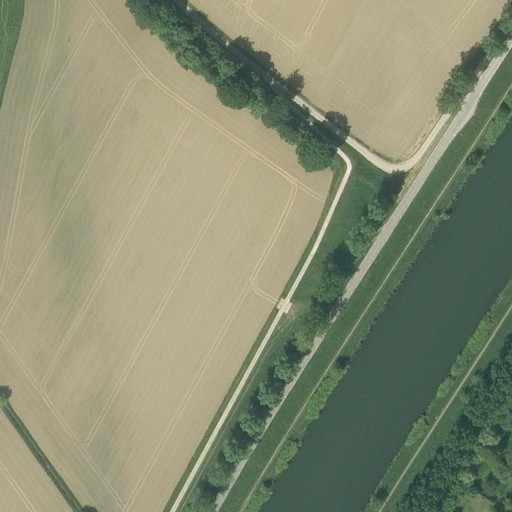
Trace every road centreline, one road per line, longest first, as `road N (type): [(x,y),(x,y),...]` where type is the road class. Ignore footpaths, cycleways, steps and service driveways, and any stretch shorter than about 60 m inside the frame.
road 1 (tertiary): [(215,511),(478,88)]
road 2 (unclassified): [(478,88),(453,99),(419,157),(402,169),(384,168),(175,0)]
